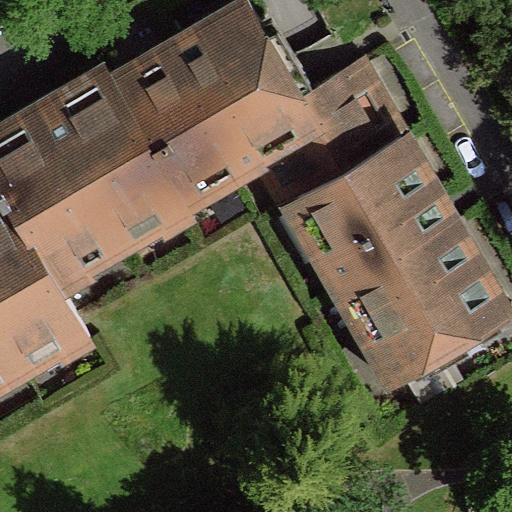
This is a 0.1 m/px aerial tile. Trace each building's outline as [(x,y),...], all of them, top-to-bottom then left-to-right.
[(227,0),(112,68),(183,193),(264,147),(321,115),(307,92),(251,0),(227,0)] [(356,64),(307,92),(321,115),(264,147),(291,196),(397,135),(356,64)] [(0,178),(10,195),(65,290),(195,215),(183,193),(112,68),(0,133),(0,178)] [(409,128),(397,135),(291,196),(284,200),(388,381),(511,306),(511,298),(464,218),(409,128)] [(0,201),(0,391),(93,337),(81,316),(65,290),(10,195),(0,201)]
